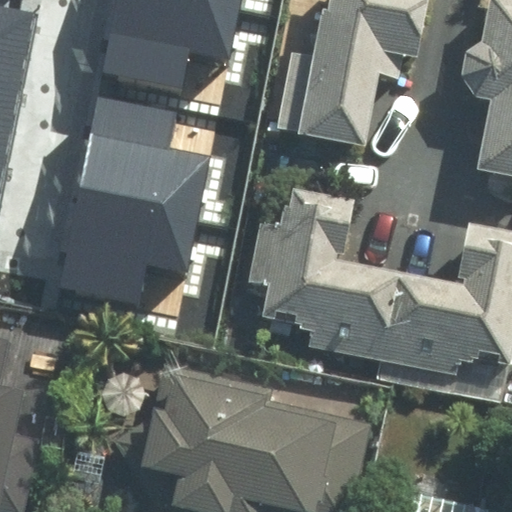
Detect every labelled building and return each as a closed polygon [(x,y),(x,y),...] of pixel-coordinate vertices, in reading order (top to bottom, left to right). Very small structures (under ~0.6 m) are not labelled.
[(226,57),(236,8),(198,0),(114,0),(99,72),(183,89),(191,50),(226,57)] [(416,70),(428,0),(321,0),(295,141),(367,154),(384,65),(416,70)] [(487,101),(473,174),(511,181),(511,3),(494,0),(482,0),(465,96),(487,101)] [(35,16),(0,9),(0,99),(17,103),(35,16)] [(75,196),(194,220),(207,156),(171,149),(179,111),(96,94),(75,196)] [(17,103),(0,99),(0,166),(4,168),(17,103)] [(343,266),(354,203),(286,191),(279,228),(259,225),(248,288),(269,292),(263,323),(311,332),(307,355),(459,383),(463,359),(511,368),(511,364),(511,232),(465,224),(453,287),(343,266)] [(184,269),(194,220),(75,196),(57,284),(141,301),(149,262),(184,269)] [(0,511),(30,511),(47,419),(21,414),(25,395),(1,391),(11,341),(0,339),(0,511)] [(174,489),(170,509),(183,511),(234,511),(236,505),(268,511),(356,511),(375,429),(247,401),(250,386),(165,367),(140,481),(174,489)]
